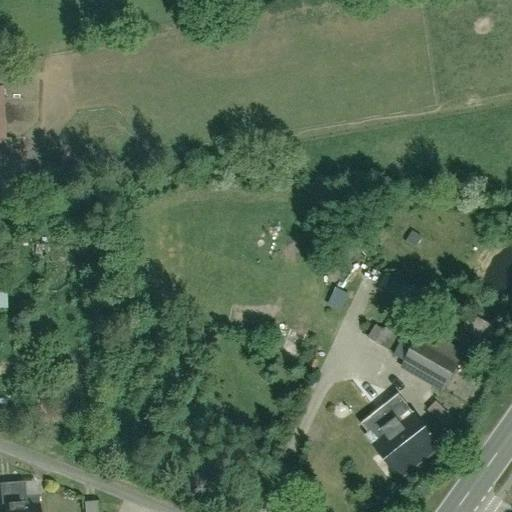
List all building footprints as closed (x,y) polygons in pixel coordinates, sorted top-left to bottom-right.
[(0,201),(15,202),(15,188),(0,187),(0,201)] [(0,308),(11,308),(9,283),(0,283),(0,308)] [(347,292),(333,286),(327,302),(340,308),(347,292)] [(391,350),(403,330),(384,320),(373,340),(391,350)] [(421,326),(400,361),(444,386),(464,351),(421,326)] [(447,449),(401,392),(363,422),(409,479),(447,449)] [(442,402),(433,411),(448,427),(457,418),(442,402)] [(4,511),(40,511),(38,478),(2,481),(4,511)] [(102,511),(102,501),(87,502),(87,511),(102,511)]
